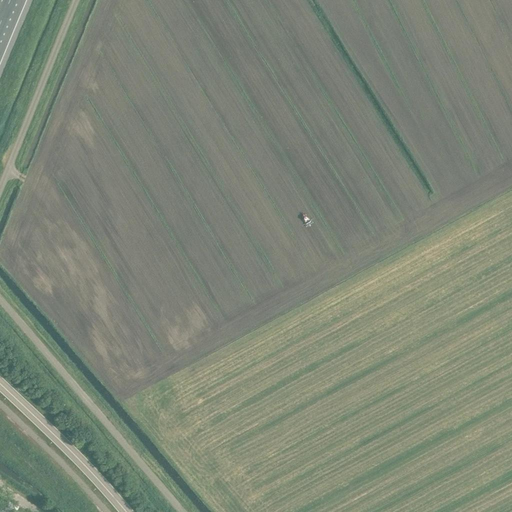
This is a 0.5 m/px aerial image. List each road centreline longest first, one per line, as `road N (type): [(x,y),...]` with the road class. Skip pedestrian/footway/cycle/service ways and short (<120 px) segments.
road 1 (unclassified): [(182,511),(0,295),(0,190),(78,0)]
road 2 (track): [(165,371),(511,181)]
road 3 (tertiary): [(125,511),(0,383)]
